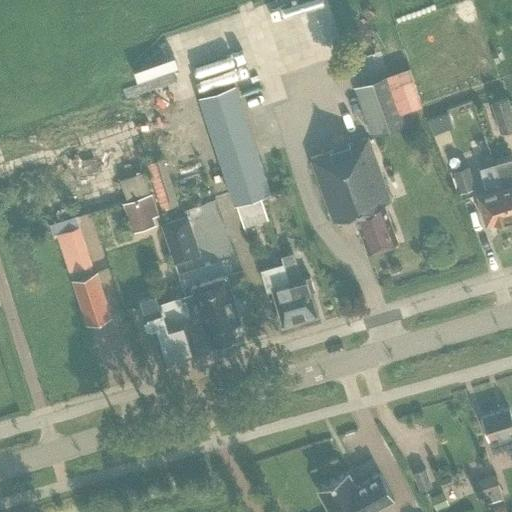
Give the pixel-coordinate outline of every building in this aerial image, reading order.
[(354,86),(371,136),(408,123),(390,73),(354,86)] [(260,194),(269,191),(234,84),(199,96),(234,202),(236,202),(260,194)] [(491,101),(500,133),(511,129),(511,111),(507,96),(491,101)] [(431,119),(428,120),(434,134),(438,133),(455,126),(449,112),(431,119)] [(384,202),(391,199),(368,137),(310,158),(333,220),(350,214),(352,219),(356,217),(367,248),(381,243),(386,246),(393,243),(395,238),(397,237),(384,202)] [(500,184),(510,217),(511,216),(511,157),(494,163),(496,170),(500,184)] [(500,184),(496,170),(494,163),(480,167),(487,191),(477,194),(486,223),(493,221),(494,222),(497,221),(498,224),(508,221),(507,218),(510,217),(500,184)] [(454,170),(460,192),(475,187),(469,165),(454,170)] [(152,194),(127,201),(124,203),(133,231),(156,224),(153,217),(158,215),(152,194)] [(260,194),(236,202),(244,226),(268,218),(260,194)] [(161,223),(175,263),(201,254),(188,214),(161,223)] [(283,262),(289,282),(302,278),(294,251),(281,255),(283,262)] [(272,289),(272,288),(289,282),(283,262),(260,268),(267,291),(272,289)] [(96,272),(72,279),(87,322),(110,314),(96,272)] [(225,276),(191,287),(205,330),(207,330),(212,346),(234,338),(229,322),(239,319),(225,276)] [(310,276),(302,278),(289,282),(301,318),(316,313),(309,291),(314,289),(310,276)] [(301,318),(289,282),(272,288),(272,289),(282,324),(301,318)] [(139,301),(143,313),(148,330),(153,329),(163,361),(196,351),(179,297),(159,303),(157,295),(139,301)] [(511,415),(509,407),(481,416),(488,439),(504,434),(511,458),(511,415)] [(420,490),(432,486),(425,467),(413,471),(420,490)] [(380,473),(356,486),(348,472),(317,488),(329,511),(369,511),(370,511),(394,498),(380,473)] [(477,497),(501,489),(496,474),(472,482),(477,497)]
